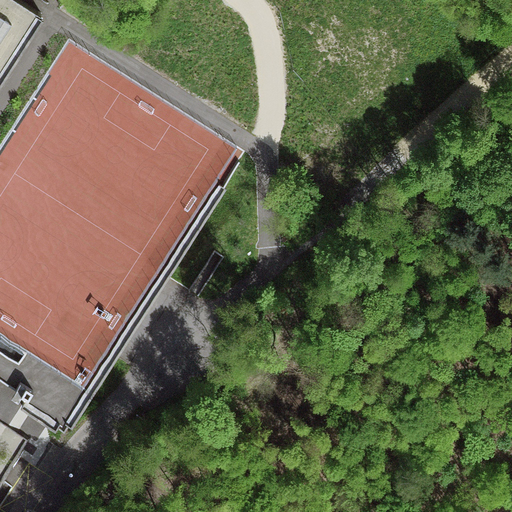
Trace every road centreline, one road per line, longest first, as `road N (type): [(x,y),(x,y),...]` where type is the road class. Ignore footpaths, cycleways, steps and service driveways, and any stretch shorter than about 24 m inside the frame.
road 1 (unknown): [(44,154),(73,135),(106,134),(133,166),(101,304),(34,260),(14,227)]
road 2 (track): [(511,59),(268,269)]
road 3 (track): [(258,10),(267,41),(268,269)]
road 4 (residential): [(20,511),(99,418)]
